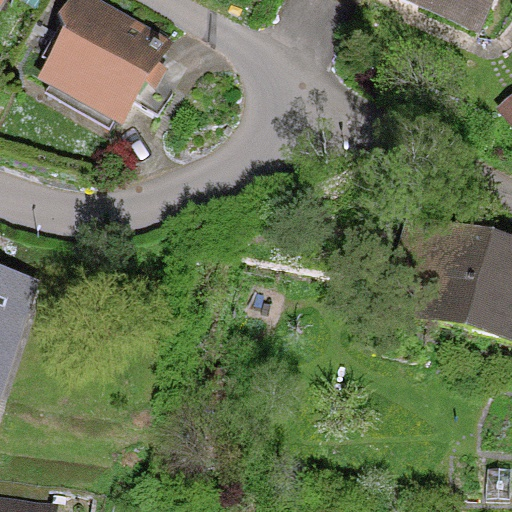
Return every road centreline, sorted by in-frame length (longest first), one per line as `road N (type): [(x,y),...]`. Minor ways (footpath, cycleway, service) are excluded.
road 1 (residential): [(319,102),(264,153),(132,212),(59,216),(0,197)]
road 2 (residential): [(511,201),(319,102)]
road 3 (residential): [(319,102),(159,0)]
